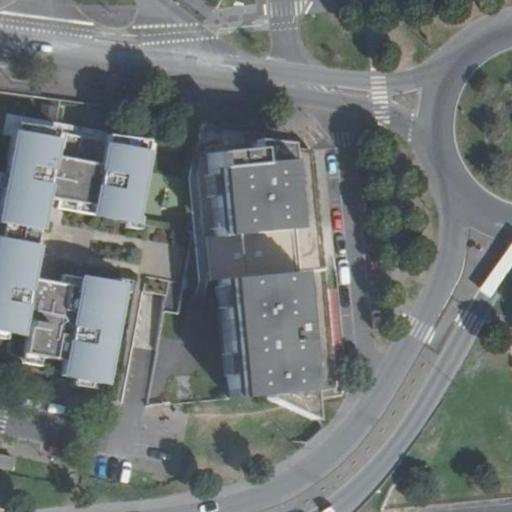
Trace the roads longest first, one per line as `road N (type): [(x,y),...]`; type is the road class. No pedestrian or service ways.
road 1 (primary): [(332,511),(417,419),(511,260)]
road 2 (residential): [(338,102),(372,409)]
road 3 (residential): [(144,302),(120,436),(0,418)]
road 4 (primary): [(455,188),(447,271),(372,409)]
road 5 (primary): [(372,409),(312,469),(269,494),(203,511)]
road 6 (secondary): [(454,67),(378,84),(289,76)]
road 7 (secondary): [(176,73),(338,102)]
road 8 (secondary): [(39,55),(176,73)]
